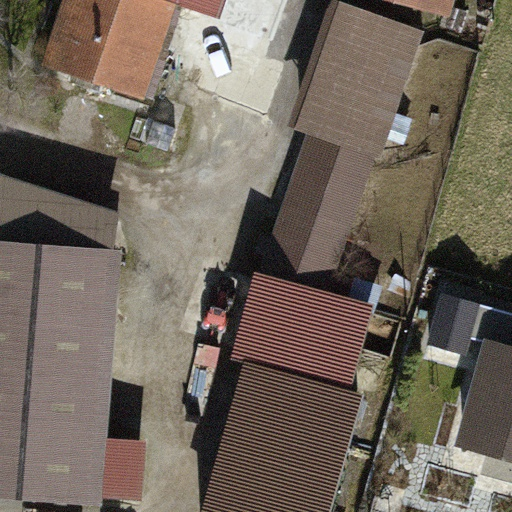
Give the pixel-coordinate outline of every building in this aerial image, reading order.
[(280,0),(55,0),(32,71),(157,112),(188,19),(266,45),(280,0)] [(343,0),(461,31),(469,0),(343,0)] [(428,41),(334,8),(291,133),(311,141),(263,280),(354,311),(365,282),(346,275),(428,41)] [(1,242),(0,242),(0,503),(109,511),(143,511),(148,454),(112,451),(129,222),(6,177),(1,242)] [(511,336),(486,330),(453,448),(511,463),(511,336)] [(333,511),(363,402),(244,371),(207,511),(333,511)]
